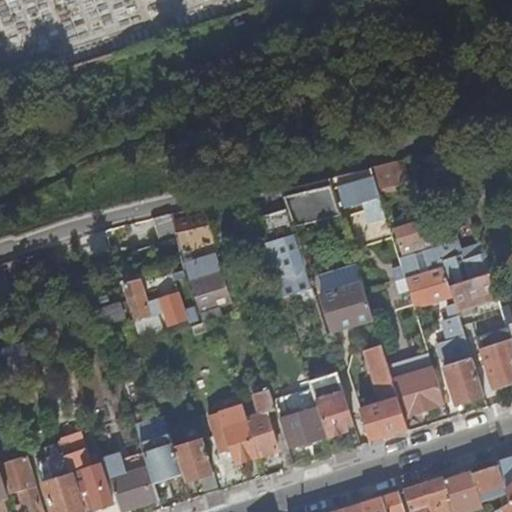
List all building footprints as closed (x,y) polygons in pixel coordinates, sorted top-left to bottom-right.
[(463,188),(452,152),(440,155),(432,156),(444,194),(463,188)] [(409,184),(403,163),(386,167),(371,170),(378,191),(409,184)] [(378,191),(371,170),(331,180),(340,213),(381,201),(378,191)] [(340,213),(331,180),(311,185),(283,191),(295,230),(342,216),(340,213)] [(291,223),(282,192),(272,194),(252,199),(259,220),(264,218),(269,234),(273,233),(272,229),(291,223)] [(245,217),(241,201),(214,207),(218,223),(245,217)] [(219,247),(212,217),(175,226),(182,256),(219,247)] [(177,245),(169,218),(154,222),(161,249),(177,245)] [(436,245),(429,220),(395,230),(403,257),(437,247),(436,245)] [(312,290),(307,272),(304,273),(293,237),(269,244),(274,260),(272,264),(283,300),(312,290)] [(449,241),(436,245),(437,247),(439,254),(452,250),(449,241)] [(262,259),(256,245),(237,251),(243,266),(262,259)] [(490,276),(481,245),(461,251),(462,256),(441,262),(450,288),(490,276)] [(414,257),(400,261),(414,309),(452,298),(436,251),(421,255),(428,274),(421,277),(414,257)] [(184,264),(204,324),(225,317),(222,309),(235,305),(218,253),(184,264)] [(187,279),(185,273),(176,276),(178,282),(187,279)] [(450,288),(455,305),(458,313),(498,301),(490,276),(450,288)] [(154,318),(150,304),(148,304),(141,283),(125,288),(136,324),(154,318)] [(373,320),(362,285),(322,297),(328,317),(333,316),(338,331),(373,320)] [(161,301),(150,304),(154,318),(165,315),(161,301)] [(130,320),(123,302),(100,310),(106,327),(130,320)] [(441,323),(447,342),(465,337),(458,313),(455,305),(448,307),(452,320),(441,323)] [(511,307),(501,311),(505,322),(511,346),(511,307)] [(179,311),(165,315),(169,330),(184,325),(179,311)] [(332,333),(338,331),(333,316),(328,317),(332,333)] [(492,390),(511,384),(511,346),(505,322),(486,328),(489,336),(476,340),(492,390)] [(193,330),(195,338),(209,334),(207,325),(193,330)] [(157,328),(138,334),(141,344),(160,338),(157,328)] [(447,342),(437,346),(456,406),(483,397),(465,337),(447,342)] [(27,342),(1,350),(11,388),(25,384),(24,377),(36,374),(27,342)] [(367,361),(381,406),(398,401),(392,382),(381,347),(365,352),(367,361)] [(358,365),(367,361),(365,352),(351,357),(354,365),(358,365)] [(348,374),(354,394),(366,391),(358,365),(354,365),(351,357),(348,374)] [(403,418),(444,406),(433,370),(392,382),(398,401),(403,418)] [(256,387),(265,384),(262,373),(253,376),(256,387)] [(347,431),(346,429),(345,425),(352,424),(337,375),(310,383),(327,438),(347,431)] [(276,413),(267,384),(265,384),(256,387),(252,388),(261,416),(248,420),(260,460),(279,454),(267,416),(276,413)] [(360,413),(369,443),(407,431),(403,418),(398,401),(381,406),(360,413)] [(248,420),(244,408),(220,415),(231,452),(235,467),(260,460),(248,420)] [(325,439),(316,410),(280,421),(289,450),(325,439)] [(231,452),(220,415),(208,419),(220,456),(231,452)] [(151,420),(135,425),(148,469),(153,485),(183,475),(175,450),(165,418),(152,422),(151,420)] [(75,435),(61,439),(67,459),(71,472),(85,467),(75,435)] [(190,445),(203,440),(202,435),(189,440),(190,445)] [(190,445),(175,450),(183,475),(185,483),(200,479),(206,498),(220,493),(203,440),(190,445)] [(37,490),(26,456),(19,458),(21,463),(0,469),(0,471),(9,499),(18,496),(22,508),(17,510),(17,511),(41,511),(34,491),(37,490)] [(71,472),(67,459),(38,468),(51,511),(83,511),(73,477),(71,472)] [(511,459),(498,463),(499,466),(510,502),(511,505),(511,459)] [(124,462),(106,468),(120,511),(126,511),(159,502),(153,485),(148,469),(140,472),(127,475),(126,470),(124,462)] [(138,466),(126,470),(127,475),(140,472),(138,466)] [(510,502),(499,466),(472,475),(481,502),(497,496),(502,507),(510,502)] [(73,477),(83,511),(94,511),(112,507),(101,469),(73,477)] [(472,475),(471,473),(445,481),(455,510),(455,511),(470,511),(483,508),(481,502),(472,475)] [(445,481),(444,478),(404,491),(410,511),(448,511),(455,510),(445,481)] [(404,511),(399,493),(364,504),(365,511),(404,511)] [(511,511),(511,505),(510,502),(502,507),(494,511),(511,511)]
